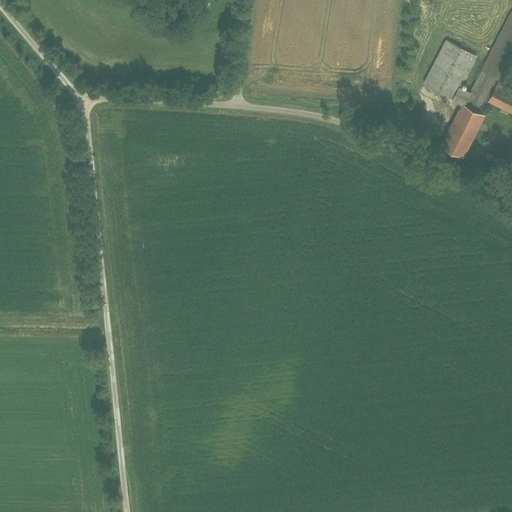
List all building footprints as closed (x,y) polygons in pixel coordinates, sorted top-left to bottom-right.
[(511,10),(481,68),(495,75),(510,83),(511,79),(511,10)] [(475,54),(446,39),(424,80),(454,95),(460,84),(475,54)] [(492,82),(495,75),(481,68),(470,89),(464,101),(478,108),(484,97),(492,82)] [(511,92),(492,82),(484,97),(511,112),(511,92)] [(464,101),(470,89),(460,84),(454,95),(464,101)] [(461,102),(440,143),(463,155),(484,114),(461,102)]
